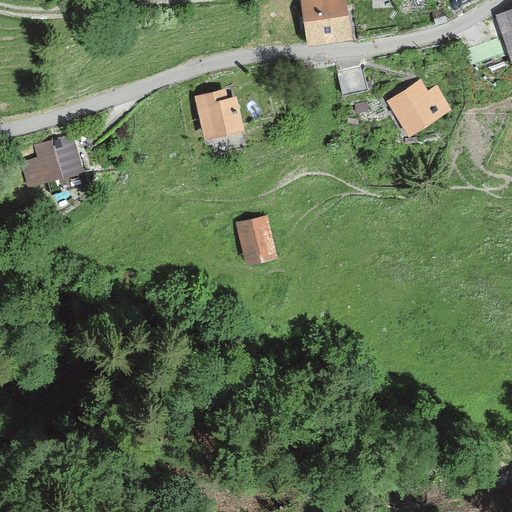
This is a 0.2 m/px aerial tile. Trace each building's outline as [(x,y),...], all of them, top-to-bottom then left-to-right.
[(354,41),(348,0),(301,0),(308,48),(354,41)] [(511,12),(497,19),(511,59),(511,12)] [(427,94),(419,82),(385,104),(409,142),(453,114),(436,88),(427,94)] [(229,104),(226,93),(196,100),(207,147),(245,138),(236,102),(229,104)] [(81,174),(73,136),(34,143),(36,157),(21,160),(28,198),(53,193),(51,180),(81,174)] [(275,256),(266,215),(237,221),(245,262),(275,256)]
